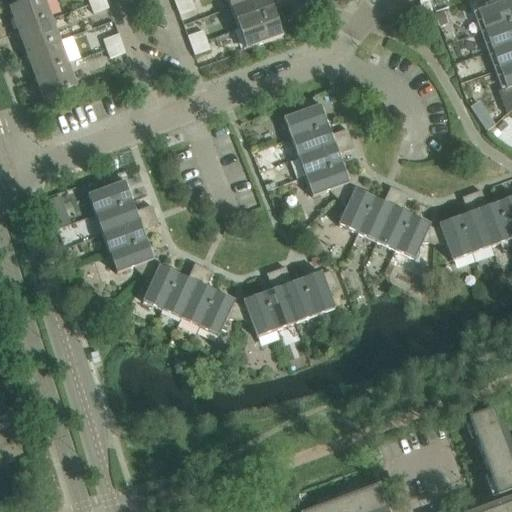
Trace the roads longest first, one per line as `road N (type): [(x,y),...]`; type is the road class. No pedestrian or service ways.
road 1 (unclassified): [(110,511),(7,179)]
road 2 (unclassified): [(0,219),(87,511)]
road 3 (residential): [(159,124),(7,179)]
road 4 (residential): [(335,60),(204,107)]
road 5 (residential): [(113,0),(159,124)]
